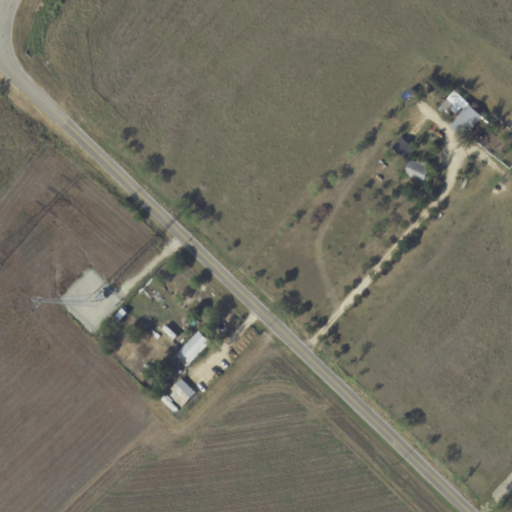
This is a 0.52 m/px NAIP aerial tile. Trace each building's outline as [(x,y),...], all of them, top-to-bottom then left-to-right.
[(491,124),(470,146),(450,126),(453,123),(438,109),(456,91),(465,99),(460,104),(466,109),(470,104),(491,124)] [(394,146),(402,137),(417,150),(408,161),(393,147),(394,146)] [(404,174),(412,159),(418,162),(420,158),(432,163),(430,168),(432,169),(429,174),(433,176),(430,182),(427,180),(425,184),(404,174)] [(96,294),(105,293),(106,299),(97,301),(96,294)] [(190,365),(188,367),(176,356),(200,331),(212,343),(190,365)] [(189,386),(196,393),(182,408),(170,396),(174,392),(172,390),(182,379),(189,386)]
